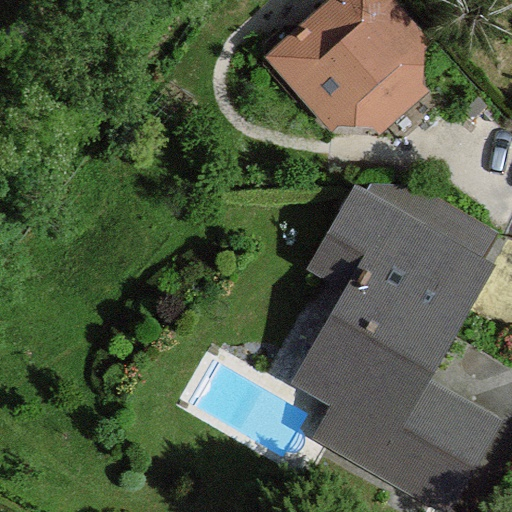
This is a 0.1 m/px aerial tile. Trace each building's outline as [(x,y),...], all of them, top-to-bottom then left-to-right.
[(304,48),(302,89),(296,95),(331,132),(337,127),(379,128),(385,135),(422,100),(416,94),(418,52),(424,46),(390,9),(383,15),(342,13),(336,7),(298,41),(304,48)] [(358,203),(343,231),(381,254),(363,284),(311,378),(351,400),(327,444),(441,505),(486,428),(443,403),(426,433),(397,417),(413,385),(476,271),(471,267),(406,230),(358,203)] [(421,203),(406,230),(471,267),(486,238),(421,203)] [(325,261),(363,284),(381,254),(343,231),(325,261)] [(426,433),(443,403),(413,385),(397,417),(426,433)]
